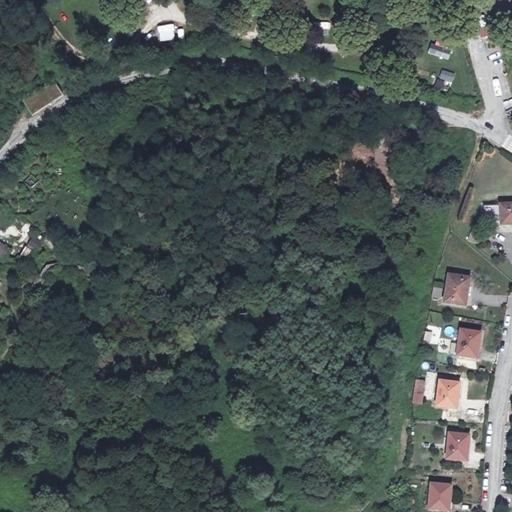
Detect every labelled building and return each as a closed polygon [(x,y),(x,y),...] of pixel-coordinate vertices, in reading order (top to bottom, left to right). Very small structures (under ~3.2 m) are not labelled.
[(491,16),(494,27),(511,21),(511,0),(482,0),(484,6),(488,5),(491,16)] [(481,35),(487,34),(484,15),(478,16),(481,35)] [(441,70),(439,78),(452,82),(454,73),(441,70)] [(52,79),(20,99),(31,114),(62,94),(52,79)] [(447,91),(450,82),(437,79),(434,88),(447,91)] [(511,202),(501,203),(502,224),(511,223),(511,202)] [(0,259),(4,262),(12,246),(0,240),(0,259)] [(471,277),(451,273),(447,302),(467,305),(471,277)] [(444,288),(434,286),(433,295),(442,297),(444,288)] [(481,332),(460,330),(457,355),(479,357),(481,332)] [(460,382),(440,380),(437,406),(457,408),(460,382)] [(470,434),(450,432),(448,459),(468,460),(470,434)] [(452,485),(431,483),(429,509),(449,510),(452,485)]
